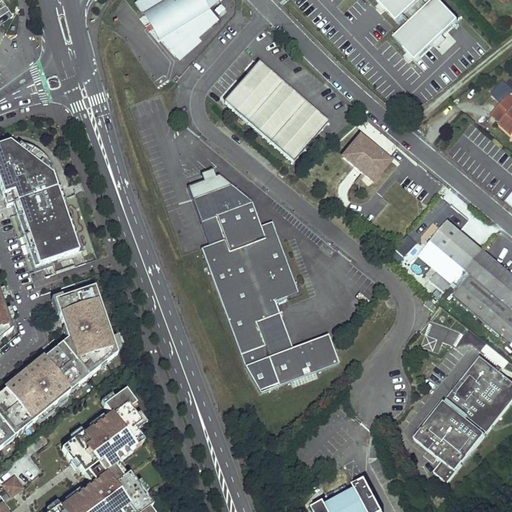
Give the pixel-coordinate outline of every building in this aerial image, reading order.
[(179,55),(217,22),(208,11),(220,0),(140,0),(135,5),(145,16),(159,40),(164,38),(179,55)] [(375,0),(380,5),(386,11),(397,24),(422,0),(375,0)] [(437,0),(394,40),(407,55),(413,61),(415,63),(458,23),(437,0)] [(380,5),(376,9),(382,15),(386,11),(380,5)] [(407,55),(403,58),(409,65),(413,61),(407,55)] [(253,67),(222,107),(293,163),(324,123),(253,67)] [(511,96),(496,116),(504,122),(503,124),(511,131),(511,96)] [(354,138),(338,159),(369,181),(385,160),(376,154),(366,147),(354,138)] [(12,205),(59,189),(55,176),(51,166),(47,161),(43,157),(38,153),(34,150),(28,147),(23,145),(17,144),(10,145),(8,144),(0,146),(0,189),(6,207),(12,205)] [(368,144),(366,147),(376,154),(378,151),(368,144)] [(210,245),(201,248),(241,355),(245,368),(260,395),(278,387),(339,365),(328,337),(292,349),(279,314),(275,302),(287,298),(294,282),(277,234),(261,227),(253,203),(231,186),(193,200),(210,245)] [(59,189),(12,205),(16,215),(62,199),(59,189)] [(80,252),(62,199),(16,215),(34,268),(80,252)] [(261,227),(277,234),(273,223),(261,227)] [(465,270),(481,250),(448,223),(432,244),(463,269),(465,270)] [(463,269),(432,244),(424,253),(455,279),(463,269)] [(511,276),(481,250),(465,270),(471,276),(511,310),(511,309),(511,276)] [(511,310),(471,276),(453,297),(511,346),(511,344),(511,310)] [(294,282),(287,298),(299,294),(294,282)] [(59,310),(56,311),(66,342),(70,352),(90,378),(116,356),(92,284),(55,297),(59,310)] [(0,343),(13,333),(0,292),(0,343)] [(436,307),(427,301),(424,305),(432,312),(436,307)] [(66,342),(0,395),(0,417),(15,437),(90,378),(70,352),(66,342)] [(511,384),(478,358),(444,401),(445,402),(443,405),(442,404),(413,441),(441,463),(433,474),(447,484),(484,436),(483,435),(485,433),(486,433),(511,399),(511,384)] [(134,402),(123,389),(102,405),(109,415),(83,435),(81,433),(61,449),(71,462),(78,457),(82,462),(77,466),(83,473),(87,470),(96,482),(87,489),(89,492),(83,496),(81,493),(62,508),(59,506),(51,511),(114,511),(117,510),(118,511),(154,511),(149,506),(153,503),(129,472),(123,476),(114,465),(123,458),(119,454),(128,447),(130,449),(143,439),(133,426),(139,421),(128,407),(134,402)] [(0,417),(0,449),(15,437),(0,417)] [(22,488),(12,496),(23,511),(52,489),(29,460),(12,473),(23,487),(22,488)] [(14,477),(3,485),(12,496),(22,488),(14,477)] [(321,498),(310,504),(314,511),(380,511),(363,477),(351,483),(355,489),(349,492),(345,486),(339,489),(343,495),(337,498),(333,492),(327,495),(330,501),(324,504),(321,498)]
